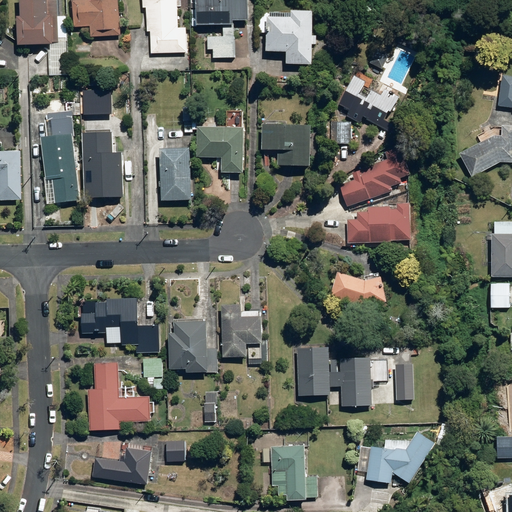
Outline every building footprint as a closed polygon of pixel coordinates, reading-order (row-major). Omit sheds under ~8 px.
[(68,16),(60,15),(60,0),(25,0),(26,16),(19,16),(18,26),(24,26),(24,43),(60,43),(60,36),(68,36),(68,16)] [(75,0),(76,26),(93,26),(93,37),(123,36),(122,0),(75,0)] [(144,0),(144,7),(150,7),(149,32),(153,32),(152,53),(188,54),(189,27),(179,27),(179,0),(144,0)] [(192,0),(192,25),(225,25),(225,35),(211,35),(210,48),(215,48),(215,57),(237,57),(237,21),(247,21),(247,24),(252,24),(251,0),(192,0)] [(318,64),(319,9),(296,8),(296,12),(259,11),(259,32),(270,32),(270,50),(292,51),(291,63),(318,64)] [(388,140),(403,108),(395,104),(400,94),(355,71),(336,110),(370,127),(368,130),(388,140)] [(511,75),(505,75),(501,108),(511,109),(511,75)] [(100,95),(87,96),(87,115),(100,115),(100,95)] [(193,132),(193,129),(199,129),(199,118),(193,118),(193,107),(186,107),(186,132),(193,132)] [(50,203),(57,202),(83,199),(74,117),(48,119),(49,137),(42,137),(50,203)] [(264,148),(282,149),(281,165),(315,166),(316,147),(316,124),(265,122),(264,148)] [(354,122),(340,122),(340,143),(354,143),(354,122)] [(505,133),(500,133),(462,152),(475,177),(506,161),(511,161),(511,125),(505,125),(505,133)] [(202,157),(219,158),(219,170),(246,171),(248,127),(222,126),(203,126),(202,157)] [(127,152),(117,152),(118,130),(89,130),(88,196),(116,197),(126,197),(127,152)] [(196,200),(196,147),(166,147),(166,200),(196,200)] [(389,154),(391,162),(341,178),(349,206),(413,185),(401,150),(389,154)] [(0,199),(21,200),(21,178),(21,152),(0,151),(0,199)] [(416,240),(415,216),(414,202),(383,203),(383,206),(372,207),(372,211),(360,212),(360,219),(349,220),(350,243),(416,240)] [(488,261),(495,261),(495,276),(511,276),(511,220),(497,220),(496,244),(488,244),(488,261)] [(335,272),(332,297),(391,305),(394,280),(335,272)] [(511,308),(511,298),(511,283),(495,283),(494,307),(511,308)] [(162,324),(143,324),(144,298),(110,297),(110,301),(91,301),(91,311),(85,311),(85,332),(109,333),(109,343),(138,343),(138,353),(161,353),(162,324)] [(226,356),(245,357),(251,357),(251,367),(264,367),(265,353),(251,353),(251,343),(266,343),(267,316),(246,315),(246,304),(228,303),(226,356)] [(221,348),(212,348),(212,320),(179,320),(179,332),(174,332),(174,350),(173,370),(221,371),(221,348)] [(301,395),(333,395),(342,396),(342,405),(373,406),(374,380),(374,362),(374,360),(334,359),(334,348),(302,347),(301,395)] [(145,377),(151,377),(151,388),(165,388),(166,358),(151,358),(146,358),(145,377)] [(124,398),(124,388),(124,362),(99,362),(99,388),(91,388),(92,431),(124,431),(124,420),(154,420),(154,398),(124,398)] [(415,400),(416,381),(416,363),(374,362),(374,380),(382,380),(381,399),(415,400)] [(218,419),(219,392),(208,391),(207,419),(218,419)] [(412,481),(439,442),(421,429),(407,449),(398,448),(372,445),(368,479),(394,482),(396,470),(412,481)] [(511,436),(500,436),(500,457),(511,456),(511,436)] [(187,439),(168,438),(167,461),(186,462),(187,439)] [(319,475),(310,475),(310,444),(265,445),(265,460),(274,460),(275,483),(281,483),(281,492),(291,492),(291,499),(310,498),(320,498),(319,475)] [(132,448),(130,461),(98,458),(96,477),(151,482),(152,467),(154,450),(132,448)]
